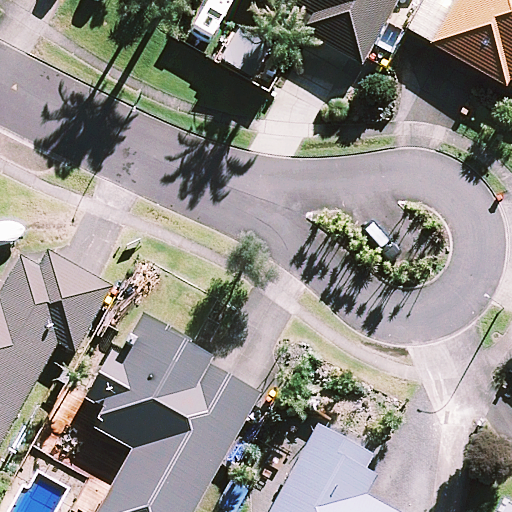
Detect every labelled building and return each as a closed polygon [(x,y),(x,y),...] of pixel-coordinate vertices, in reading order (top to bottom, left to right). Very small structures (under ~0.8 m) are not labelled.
[(399,0),(269,0),(298,16),(292,27),(362,67),(399,0)] [(511,0),(429,0),(411,36),(511,90),(511,0)] [(48,271),(24,258),(0,301),(0,449),(59,344),(75,353),(111,290),(56,259),(48,271)] [(212,358),(148,323),(127,362),(113,355),(88,401),(107,411),(96,431),(134,452),(101,511),(194,511),(258,396),(207,368),(212,358)] [(383,460),(320,427),(298,468),(266,451),(253,475),(285,491),(273,511),(387,511),(363,499),(383,460)]
